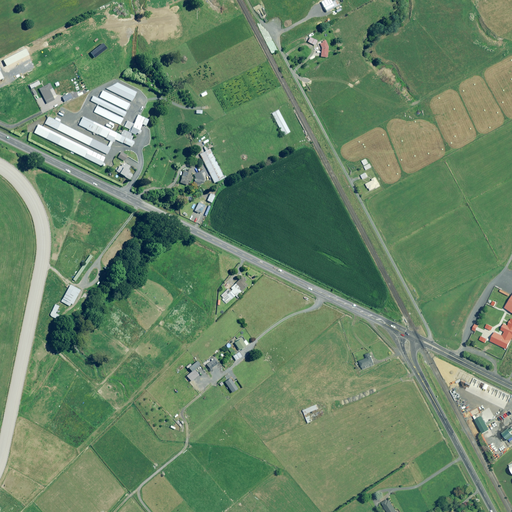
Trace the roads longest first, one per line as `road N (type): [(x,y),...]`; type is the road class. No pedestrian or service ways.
road 1 (secondary): [(0,136),(410,336)]
road 2 (track): [(431,346),(284,59)]
road 3 (tertiary): [(491,511),(409,356),(410,336)]
